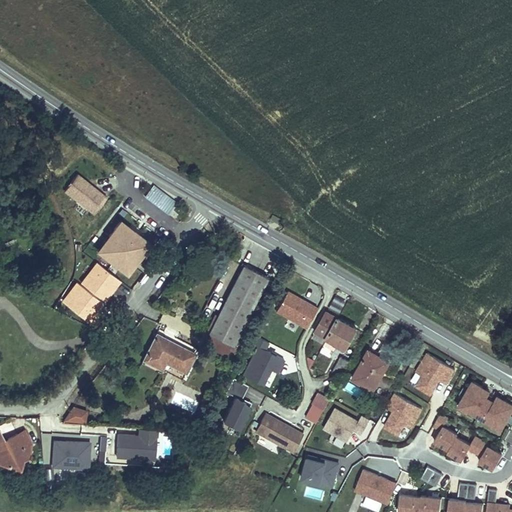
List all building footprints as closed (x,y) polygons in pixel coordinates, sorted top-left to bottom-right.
[(77,173),(65,189),(94,213),(107,197),(91,184),(89,186),(86,183),(88,181),(77,173)] [(145,196),(169,214),(177,203),(153,185),(145,196)] [(134,233),(120,221),(109,235),(111,236),(99,251),(113,262),(114,260),(129,271),(140,258),(138,256),(149,242),(136,231),(134,233)] [(120,280),(97,262),(81,282),(104,300),(109,293),(107,292),(113,284),(115,286),(120,280)] [(237,337),(267,276),(243,264),(209,332),(210,333),(212,334),(233,344),(237,337)] [(98,307),(103,302),(77,281),(71,288),(74,290),(65,301),(91,322),(101,309),(98,307)] [(74,290),(71,288),(62,299),(65,301),(74,290)] [(307,327),(318,305),(286,289),(275,311),(307,327)] [(330,307),(340,312),(346,298),(337,294),(330,307)] [(327,311),(320,307),(309,327),(317,330),(327,311)] [(327,336),(338,317),(327,311),(317,330),(327,336)] [(346,347),(356,328),(338,317),(327,336),(327,337),(338,342),(346,347)] [(234,358),(239,347),(234,344),(233,344),(212,334),(210,333),(205,344),(234,359),(234,358)] [(194,353),(156,334),(143,358),(163,368),(166,361),(185,371),(194,353)] [(239,347),(242,341),(243,341),(237,338),(237,337),(233,344),(234,344),(239,347)] [(334,348),(337,343),(338,342),(327,337),(327,338),(324,344),(334,349),(334,348)] [(270,386),(285,357),(257,343),(242,372),(270,386)] [(373,389),(389,362),(369,350),(353,377),(373,389)] [(426,350),(414,370),(420,374),(414,384),(430,394),(440,379),(447,383),(456,368),(426,350)] [(344,373),(351,361),(341,356),(340,357),(333,371),(343,376),(344,373)] [(502,428),(511,409),(511,398),(471,378),(457,405),(502,428)] [(236,391),(243,394),(248,384),(241,381),(236,391)] [(318,421),(329,396),(317,391),(305,416),(318,421)] [(413,427),(423,405),(396,392),(380,425),(399,434),(405,423),(413,427)] [(222,420),(240,427),(251,402),(233,394),(222,420)] [(362,433),(370,420),(337,401),(322,427),(334,434),(331,439),(344,446),(354,429),(362,433)] [(83,421),(86,411),(70,406),(63,415),(83,421)] [(443,425),(448,415),(440,411),(432,427),(438,429),(432,442),(463,458),(473,439),(443,425)] [(263,412),(254,433),(294,451),(303,430),(263,412)] [(116,456),(156,458),(157,428),(137,427),(137,433),(117,432),(116,456)] [(25,452),(24,449),(31,445),(23,431),(5,440),(0,430),(0,456),(2,456),(7,465),(20,469),(25,452)] [(99,435),(98,449),(107,449),(107,435),(99,435)] [(466,453),(494,467),(503,449),(475,435),(466,453)] [(89,468),(90,440),(52,438),(51,466),(89,468)] [(300,476),(333,486),(340,462),(307,453),(300,476)] [(421,476),(437,484),(443,473),(428,464),(421,476)] [(459,494),(475,496),(477,483),(462,480),(459,494)] [(304,495),(321,499),(324,490),(306,485),(304,495)] [(489,487),(488,498),(496,499),(497,488),(489,487)] [(401,511),(417,511),(418,511),(431,511),(440,511),(442,493),(400,490),(398,510),(402,511),(401,511)] [(449,495),(447,511),(482,511),(484,499),(449,495)] [(376,508),(382,500),(373,497),(370,507),(376,508)] [(490,499),(488,511),(511,511),(511,505),(510,506),(511,501),(490,499)]
